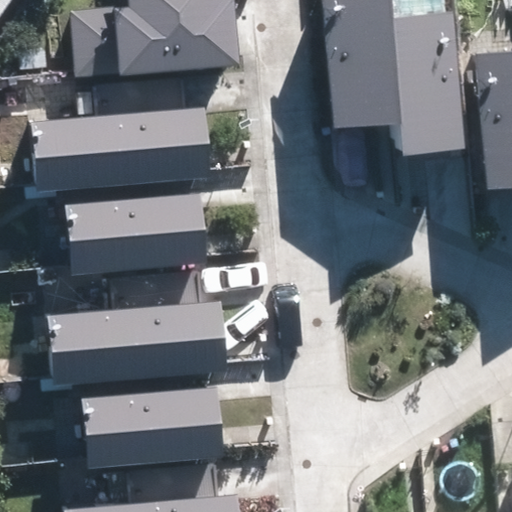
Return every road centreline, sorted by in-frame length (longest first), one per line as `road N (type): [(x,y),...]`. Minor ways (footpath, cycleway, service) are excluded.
road 1 (residential): [(325,449),(302,209)]
road 2 (residential): [(302,209),(511,301)]
road 3 (residential): [(511,337),(325,449)]
road 4 (residential): [(302,209),(283,0)]
